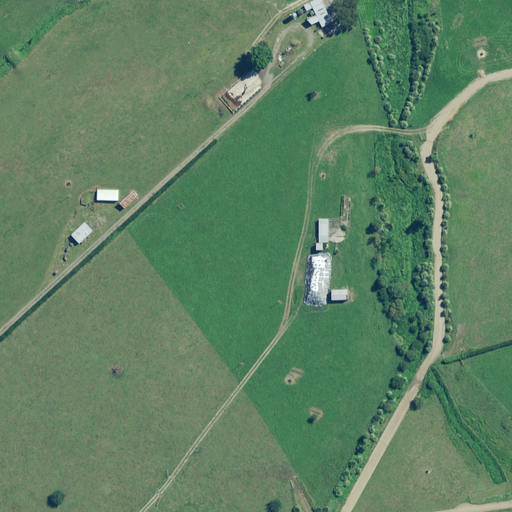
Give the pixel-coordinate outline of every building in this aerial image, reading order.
[(332,23),(320,0),(317,0),(304,6),(307,11),(308,11),(311,18),(309,19),(312,25),(319,21),(322,28),(332,23)] [(119,191),(97,190),(97,200),(118,201),(119,191)] [(138,196),(133,191),(119,204),(124,209),(138,196)] [(328,220),(319,220),(319,243),(328,243),(328,220)] [(92,232),(84,223),(71,235),(79,244),(92,232)] [(348,300),(347,290),(332,291),(332,301),(348,300)]
